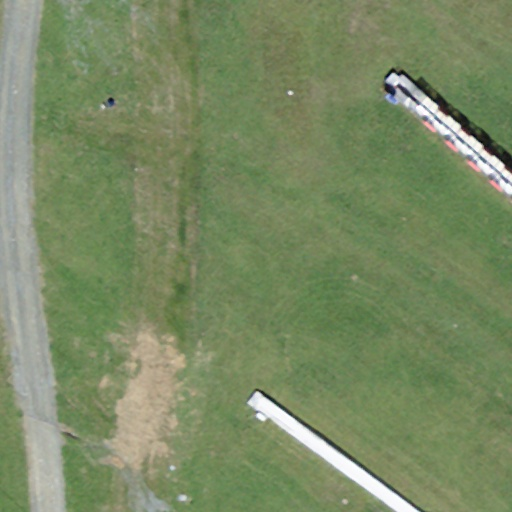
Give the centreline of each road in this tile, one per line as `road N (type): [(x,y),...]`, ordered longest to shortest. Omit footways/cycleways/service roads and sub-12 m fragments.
road 1 (track): [(34,511),(33,428),(0,233)]
road 2 (track): [(0,165),(19,0)]
